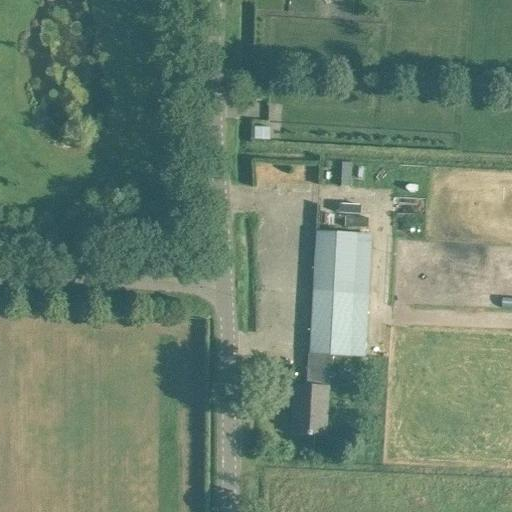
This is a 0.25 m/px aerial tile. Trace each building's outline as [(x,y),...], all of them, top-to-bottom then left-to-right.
[(258,125),(258,140),(277,139),(277,124),(258,125)] [(268,193),(268,214),(276,214),(276,193),(268,193)] [(401,201),(400,213),(427,214),(427,203),(401,201)] [(370,235),(316,232),(310,353),(330,354),(363,356),(370,235)] [(145,242),(145,257),(171,257),(171,242),(145,242)] [(310,353),(309,367),(308,386),(296,386),(293,434),(324,435),(327,388),(328,388),(330,354),(310,353)]
